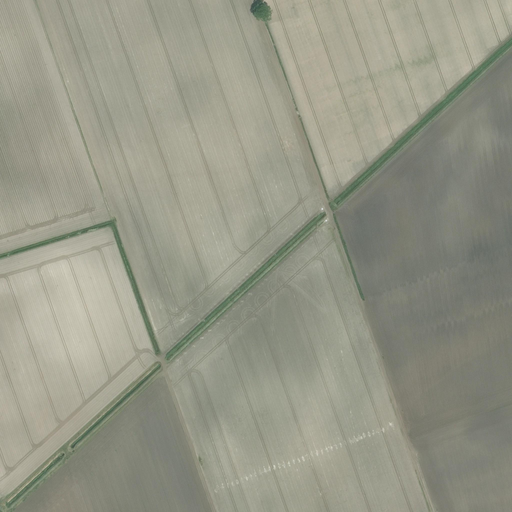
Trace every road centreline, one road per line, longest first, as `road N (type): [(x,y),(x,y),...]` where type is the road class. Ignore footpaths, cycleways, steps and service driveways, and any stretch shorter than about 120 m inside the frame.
road 1 (track): [(256,0),(436,511)]
road 2 (track): [(215,511),(37,0)]
